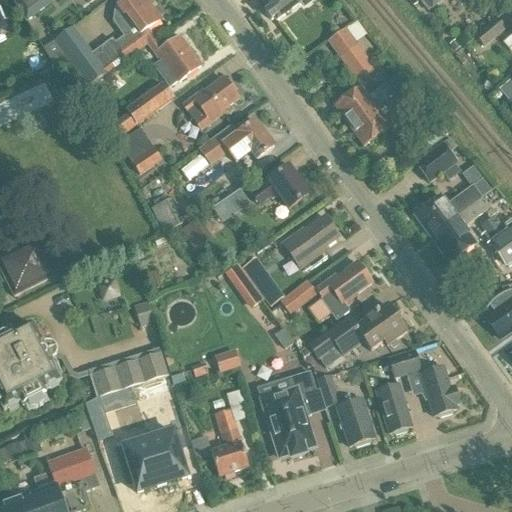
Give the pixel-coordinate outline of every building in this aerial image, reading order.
[(12,0),(26,23),(50,5),(45,0),(12,0)] [(73,28),(54,41),(69,61),(89,89),(107,76),(148,45),(155,40),(148,31),(161,20),(150,6),(153,4),(149,0),(128,0),(115,10),(113,21),(124,36),(116,42),(113,38),(91,54),(73,28)] [(259,0),(268,11),(265,13),(271,22),(274,19),(276,22),(302,3),(300,0),(259,0)] [(423,0),(432,10),(444,0),(423,0)] [(497,20),(475,38),(483,47),(505,30),(497,20)] [(346,31),(329,43),(358,83),(375,71),(346,31)] [(155,40),(148,45),(162,64),(163,63),(178,83),(201,67),(179,38),(162,51),(155,40)] [(450,44),(455,51),(461,46),(456,39),(450,44)] [(69,61),(54,41),(42,49),(54,69),(69,61)] [(511,80),(499,91),(511,105),(511,103),(511,78),(511,79),(511,80)] [(202,93),(183,107),(201,131),(226,113),(224,110),(238,100),(224,80),(204,95),(202,93)] [(0,125),(53,101),(44,81),(0,101),(0,125)] [(361,87),(335,107),(350,128),(393,95),(387,87),(376,94),(379,99),(373,104),(361,87)] [(166,88),(142,106),(149,115),(173,98),(166,88)] [(393,95),(350,128),(364,148),(391,129),(379,113),(386,108),(389,112),(399,103),(393,95)] [(232,127),(200,151),(211,166),(228,153),(236,164),(251,153),(257,161),(274,149),(255,122),(237,134),(232,127)] [(140,130),(119,144),(140,176),(162,162),(140,130)] [(452,139),(443,145),(449,154),(458,148),(458,147),(452,139)] [(443,145),(415,165),(430,185),(443,175),(449,182),(460,173),(455,166),(457,164),(449,154),(443,145)] [(269,183),(252,195),(260,206),(277,193),(289,210),(309,196),(289,168),(269,182),(269,183)] [(441,198),(415,218),(430,238),(473,206),(481,200),(473,189),(448,207),(441,198)] [(239,190),(214,209),(222,221),(248,203),(239,190)] [(473,206),(430,238),(450,265),(476,246),(459,223),(466,219),(469,222),(479,215),(473,206)] [(303,231),(283,245),(301,270),(326,252),(325,249),(339,238),(325,218),(305,232),(303,231)] [(494,218),(482,228),(491,241),(504,232),(494,218)] [(511,231),(500,240),(492,246),(492,247),(499,257),(500,258),(506,265),(507,266),(511,262),(511,231)] [(39,240),(0,259),(0,272),(13,299),(57,277),(39,240)] [(274,243),(257,255),(267,268),(283,256),(274,243)] [(336,277),(317,290),(323,300),(322,300),(332,315),(344,306),(345,308),(359,297),(358,295),(372,285),(358,264),(337,279),(336,277)] [(237,267),(228,274),(252,308),(261,301),(237,267)] [(157,273),(148,276),(154,293),(162,290),(157,273)] [(115,282),(97,287),(103,305),(120,298),(115,282)] [(303,290),(287,301),(293,309),(309,297),(303,290)] [(140,297),(126,301),(134,322),(147,318),(140,297)] [(511,300),(485,319),(501,340),(511,332),(511,300)] [(346,322),(310,347),(319,361),(337,348),(344,358),(365,343),(372,353),(385,343),(388,348),(408,334),(388,306),(353,332),(346,322)] [(0,405),(4,413),(21,404),(23,407),(26,406),(27,409),(31,412),(36,412),(39,411),(42,409),(44,405),(44,402),(42,398),(47,395),(45,392),(62,383),(59,378),(63,376),(55,361),(56,359),(57,356),(57,353),(56,350),(53,348),(51,346),(47,346),(43,347),(33,325),(16,334),(14,331),(0,338),(0,405)] [(284,331),(275,337),(285,351),(294,345),(284,331)] [(240,369),(234,351),(214,358),(220,375),(240,369)] [(415,352),(401,357),(407,377),(421,372),(415,352)] [(161,355),(90,377),(97,400),(168,377),(161,355)] [(401,357),(389,360),(395,380),(407,377),(401,357)] [(287,383),(259,392),(280,460),(290,457),(291,460),(306,456),(305,452),(315,449),(306,419),(303,420),(293,389),(313,383),(307,364),(284,371),(287,383)] [(444,369),(421,376),(434,418),(457,411),(456,407),(460,406),(454,389),(450,390),(444,369)] [(349,382),(356,385),(363,383),(359,371),(347,375),(349,382)] [(331,378),(318,382),(327,409),(340,405),(331,378)] [(400,387),(377,394),(389,436),(412,429),(400,387)] [(186,402),(190,395),(188,389),(177,393),(180,403),(186,402)] [(226,450),(212,454),(220,478),(249,469),(235,423),(248,419),(240,392),(226,396),(231,412),(216,416),(226,450)] [(100,400),(99,399),(97,400),(85,406),(86,410),(93,430),(97,444),(113,439),(100,400)] [(363,401),(337,410),(350,449),(376,440),(363,401)] [(83,433),(93,430),(86,410),(76,413),(80,424),(83,433)] [(80,424),(69,428),(72,437),(83,433),(80,424)] [(123,449),(115,451),(126,484),(133,482),(137,494),(137,495),(140,494),(162,487),(187,479),(179,453),(187,450),(181,431),(173,433),(148,441),(123,449)] [(40,450),(35,438),(24,442),(17,444),(5,449),(10,461),(22,457),(21,455),(28,453),(28,455),(40,450)] [(207,438),(192,442),(197,462),(212,457),(207,438)] [(40,493),(0,508),(0,511),(81,511),(90,509),(80,482),(95,476),(86,450),(47,465),(51,475),(35,480),(40,493)]
